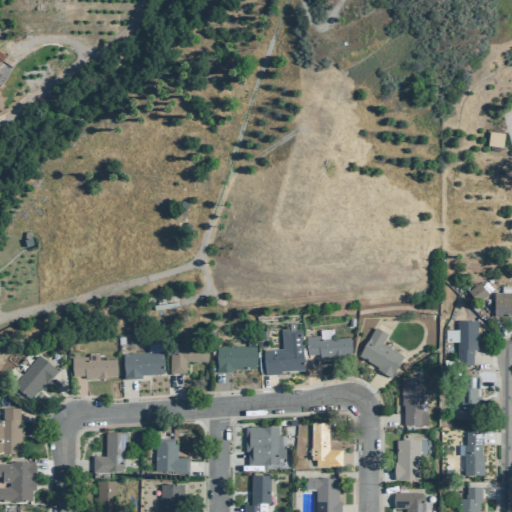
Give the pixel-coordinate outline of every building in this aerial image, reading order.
[(487,132),(485,146),(500,148),(502,134),(487,132)] [(477,282),(465,290),(474,302),(486,294),(477,282)] [(511,295),(511,316),(491,316),(491,292),(499,292),(499,286),(511,286),(511,295)] [(151,305),(152,311),(177,307),(176,301),(151,305)] [(475,320),(455,320),(454,360),(458,360),(458,366),(470,366),(471,350),(475,350),(475,320)] [(299,327),(279,328),(280,349),(261,350),(263,375),(279,374),(278,372),(302,370),(299,327)] [(402,356),(389,378),(374,369),(375,367),(356,356),(373,327),(385,334),(379,343),(402,356)] [(349,354),(317,357),(317,354),(305,355),(303,335),(318,334),(317,329),(331,328),(332,338),(347,337),(349,354)] [(158,341),(162,373),(139,375),(140,378),(122,380),(122,377),(120,377),(118,355),(145,352),(144,343),(158,341)] [(253,346),(214,346),(215,372),(231,372),(231,369),(253,369),(253,346)] [(167,373),(168,349),(206,351),(205,362),(184,361),(183,374),(167,373)] [(69,357),(70,377),(82,376),(82,379),(114,376),(113,360),(96,361),(96,353),(87,354),(87,360),(85,361),(85,356),(69,357)] [(35,354),(10,384),(28,399),(42,383),(44,385),(56,371),(35,354)] [(458,419),(459,376),(477,376),(476,389),(473,389),(473,394),(477,394),(477,420),(458,419)] [(421,380),(421,412),(422,412),(422,416),(425,416),(425,426),(401,426),(401,405),(399,405),(399,380),(421,380)] [(0,453),(19,453),(19,421),(17,421),(17,409),(0,409),(0,453)] [(309,423),(309,459),(313,459),(313,465),(339,465),(340,450),(326,450),(326,424),(309,423)] [(242,426),(242,451),(245,451),(245,464),(274,464),(274,457),(282,457),(282,436),(275,436),(275,426),(242,426)] [(123,432),(103,432),(103,455),(90,455),(90,471),(120,471),(121,454),(123,454),(123,432)] [(481,476),(481,455),(479,455),(479,432),(463,433),(464,450),(461,450),(462,476),(481,476)] [(186,473),(187,457),(175,457),(175,443),(172,443),(172,437),(154,437),(153,470),(171,470),(171,472),(186,473)] [(417,441),(395,441),(395,460),(392,460),(393,481),(417,480),(417,441)] [(32,461),(7,461),(7,463),(0,463),(0,482),(7,482),(7,487),(0,487),(0,500),(29,500),(29,490),(33,490),(33,479),(29,479),(29,477),(32,477),(32,461)] [(267,475),(249,474),(248,503),(241,503),(241,511),(264,511),(265,502),(267,502),(267,475)] [(304,477),(336,477),(336,500),(338,500),(338,511),(313,511),(313,488),(304,488),(304,477)] [(113,480),(113,508),(93,507),(93,480),(113,480)] [(181,483),(158,483),(158,511),(184,511),(184,510),(181,510),(181,483)] [(479,487),(464,487),(464,493),(462,493),(462,499),(456,499),(456,511),(477,511),(477,503),(479,503),(479,487)] [(421,511),(422,496),(419,493),(392,492),(391,508),(403,508),(402,511),(421,511)]
